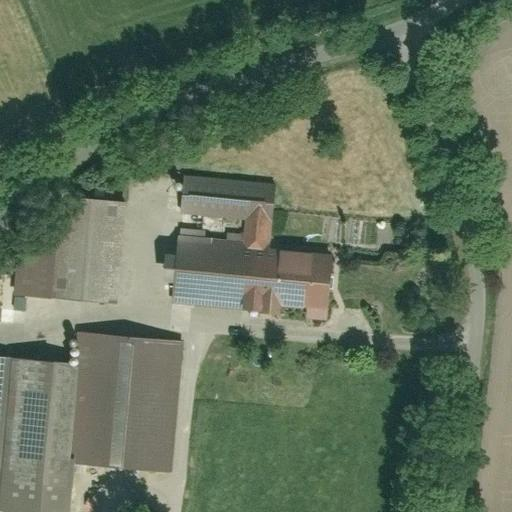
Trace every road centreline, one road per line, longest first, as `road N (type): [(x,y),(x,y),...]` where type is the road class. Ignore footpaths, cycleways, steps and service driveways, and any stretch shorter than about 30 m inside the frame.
road 1 (residential): [(463,511),(489,252),(398,46)]
road 2 (residential): [(0,209),(108,110),(398,46)]
